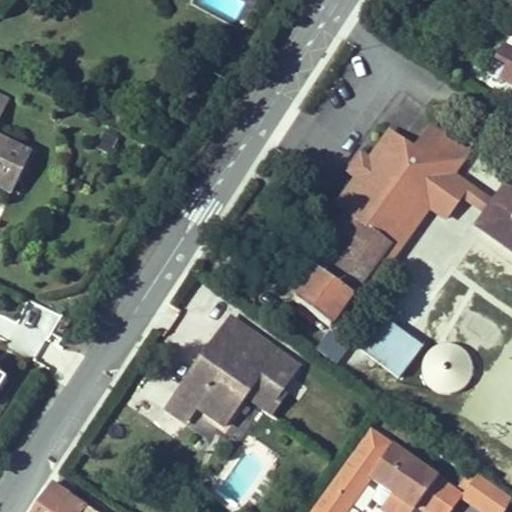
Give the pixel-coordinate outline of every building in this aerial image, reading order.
[(511,44),(506,57),(495,52),(489,66),(500,71),(493,85),(511,94),(511,44)] [(0,101),(0,119),(10,124),(17,108),(0,101)] [(3,142),(10,124),(0,119),(0,183),(7,186),(30,195),(44,159),(3,142)] [(341,203),(395,239),(442,170),(452,177),(466,156),(429,131),(414,152),(388,134),(367,165),(356,180),(341,203)] [(356,180),(367,165),(356,157),(346,173),(356,180)] [(492,204),(452,177),(442,170),(395,239),(405,246),(427,213),(445,225),(462,200),(484,215),(492,204)] [(511,190),(505,186),(492,204),(484,215),(473,232),(511,258),(511,190)] [(395,239),(341,203),(335,211),(342,216),(326,239),(346,253),(327,281),(313,271),(290,305),(331,332),(369,277),(395,239)] [(379,284),(405,246),(395,239),(369,277),(379,284)] [(398,379),(423,345),(386,319),(361,353),(398,379)] [(282,389),(297,367),(231,323),(181,399),(206,416),(228,429),(251,394),(270,407),(282,389)] [(432,397),(476,384),(463,340),(419,352),(432,397)] [(206,416),(181,399),(170,415),(195,432),(206,416)] [(344,511),(367,481),(398,502),(411,511),(412,511),(415,510),(418,511),(451,511),(461,499),(369,434),(313,511),(344,511)] [(52,488),(35,511),(58,511),(68,498),(52,488)] [(68,498),(58,511),(84,511),(86,510),(68,498)] [(411,511),(398,502),(390,511),(411,511)]
